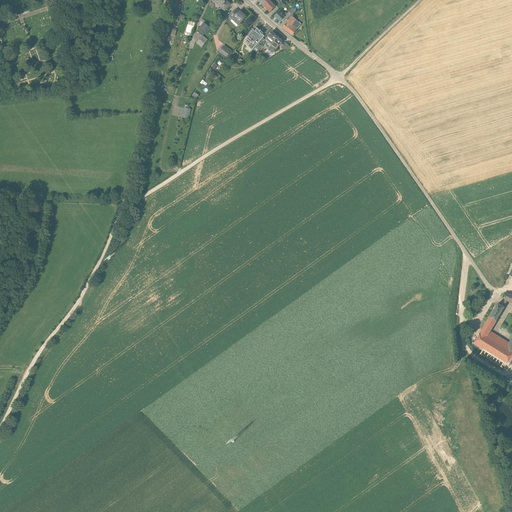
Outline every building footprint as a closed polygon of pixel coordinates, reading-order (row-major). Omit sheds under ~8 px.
[(215,3),(224,11),(230,4),(226,1),(227,0),(211,0),(215,3)] [(269,1),(264,6),(270,13),(275,7),(269,1)] [(284,18),(286,20),(292,14),(295,11),(295,8),(294,9),(293,8),(289,12),(285,15),(281,10),(274,16),(280,22),(284,18)] [(240,24),(246,17),(240,11),(239,12),(236,9),(228,17),(238,26),(240,24)] [(286,20),(287,21),(288,21),(283,28),(292,35),(296,30),(294,28),(298,23),(296,22),(297,21),(292,17),(293,17),(293,16),(292,14),(286,20)] [(196,32),(202,37),(202,36),(209,28),(203,23),(196,32)] [(251,43),(247,47),(252,51),(264,37),(263,35),(264,34),(262,32),(263,32),(262,31),(261,31),(260,31),(257,29),(256,28),(254,30),(250,34),(250,35),(248,38),(247,39),(251,43)] [(266,47),(268,49),(278,37),(272,32),(265,40),(268,42),(266,45),(266,47)] [(268,49),(268,50),(268,51),(271,51),(271,52),(274,52),(274,51),(276,51),(276,49),(276,50),(283,42),(278,37),(268,49)] [(219,52),(226,57),(230,52),(224,46),(219,52)] [(189,117),(192,107),(185,105),(183,116),(189,117)] [(492,327),(486,324),(474,344),(507,363),(511,353),(511,295),(507,293),(505,300),(511,303),(511,336),(505,348),(486,337),(492,327)] [(497,304),(486,324),(492,327),(503,307),(497,304)]
